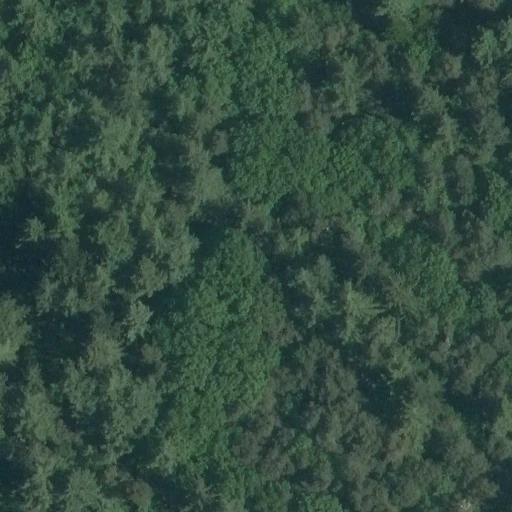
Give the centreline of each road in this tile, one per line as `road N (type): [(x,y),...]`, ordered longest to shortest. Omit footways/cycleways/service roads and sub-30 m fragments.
road 1 (unclassified): [(141,511),(275,0)]
road 2 (track): [(0,186),(31,130),(40,78),(92,0)]
